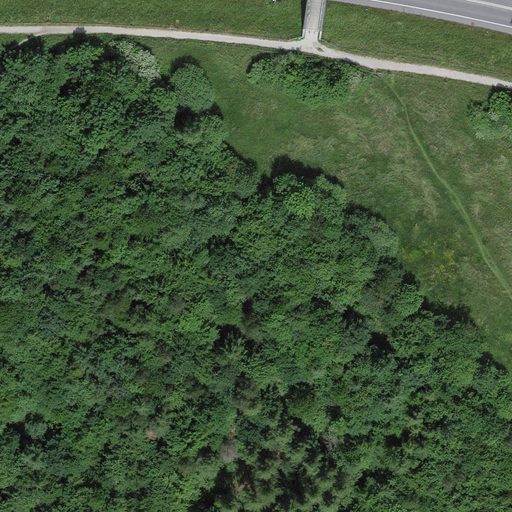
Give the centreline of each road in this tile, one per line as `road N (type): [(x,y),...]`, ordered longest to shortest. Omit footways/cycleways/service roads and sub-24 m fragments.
road 1 (track): [(308,47),(96,29),(0,46)]
road 2 (track): [(308,47),(511,86)]
